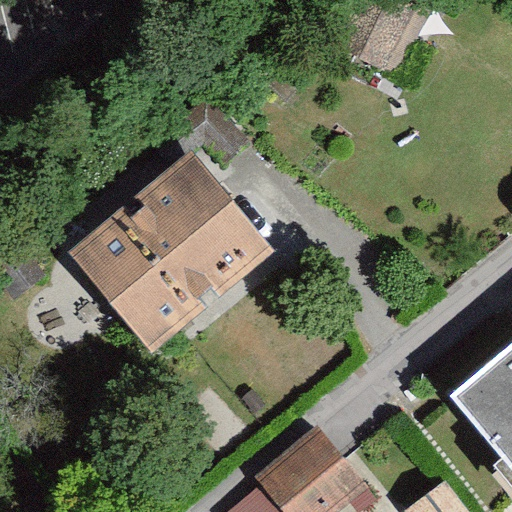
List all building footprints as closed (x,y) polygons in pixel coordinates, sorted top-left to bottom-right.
[(415,9),(394,0),(340,0),(318,51),(385,80),(415,9)] [(174,152),(53,255),(139,355),(260,252),(174,152)] [(511,332),(435,397),(511,487),(511,332)] [(344,511),(367,494),(327,445),(242,511),(344,511)] [(469,511),(448,484),(411,511),(469,511)]
